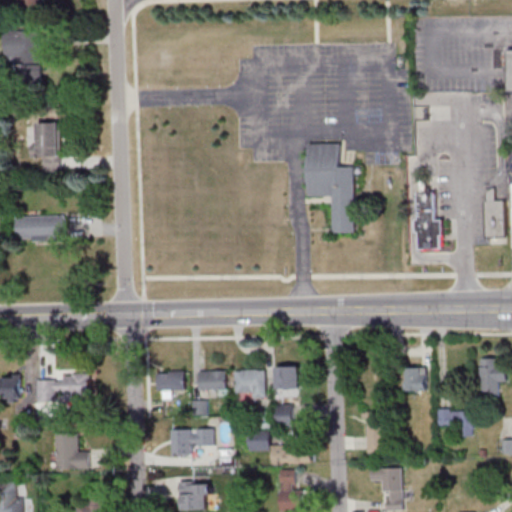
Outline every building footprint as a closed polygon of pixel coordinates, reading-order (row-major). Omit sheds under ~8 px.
[(42,0),(17,0),(18,12),(42,12),(42,0)] [(43,31),(6,31),(6,61),(19,61),(19,84),(43,84),(43,31)] [(296,426),(296,404),(282,404),(282,426),(296,426)] [(475,435),(475,408),(440,408),(440,424),(463,424),(463,435),(475,435)] [(387,452),(387,410),(368,410),(368,452),(387,452)] [(174,455),(194,455),(194,444),(217,444),(217,427),(174,427),(174,455)] [(274,462),(314,462),(314,444),(273,445),(273,428),(252,429),(252,450),(274,449),(274,462)] [(80,433),(59,433),(59,467),(91,467),(91,448),(80,448),(80,433)] [(500,452),(511,451),(511,440),(500,441),(500,452)] [(385,490),(404,490),(404,467),(374,467),(374,478),(385,478),(385,490)] [(283,510),(305,510),(305,488),(296,488),(296,468),(283,468),(283,510)] [(183,480),(183,509),(217,509),(217,480),(183,480)] [(19,482),(0,481),(0,499),(19,499),(19,482)] [(79,511),(108,511),(108,497),(80,497),(79,511)] [(14,511),(14,503),(0,503),(0,511),(14,511)]
